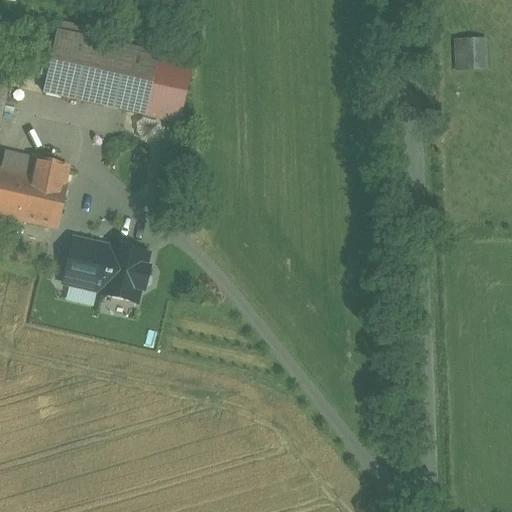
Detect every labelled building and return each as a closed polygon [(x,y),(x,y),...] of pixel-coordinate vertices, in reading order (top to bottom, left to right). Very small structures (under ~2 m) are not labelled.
[(156,55),(57,33),(43,93),(143,115),(149,86),(156,55)] [(487,40),(456,41),(457,71),(488,70),(487,40)] [(191,63),(156,55),(149,86),(184,94),(191,63)] [(25,172),(24,176),(0,170),(0,119),(8,85),(0,82),(0,218),(33,226),(40,195),(44,196),(49,175),(68,179),(71,168),(35,160),(32,173),(25,172)] [(184,94),(149,86),(143,115),(178,123),(184,94)] [(49,175),(44,196),(40,195),(33,226),(56,231),(68,179),(49,175)] [(148,253),(69,235),(57,288),(136,306),(148,253)]
